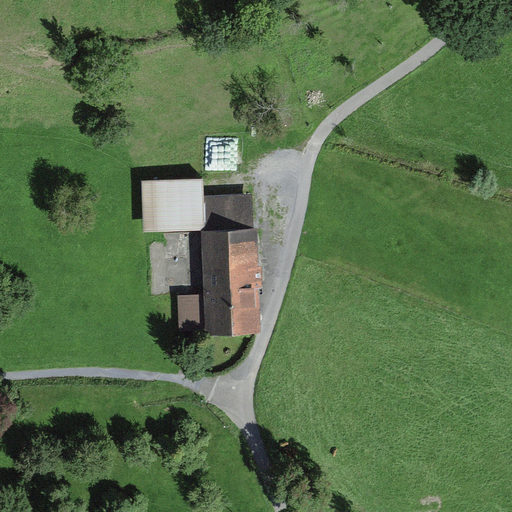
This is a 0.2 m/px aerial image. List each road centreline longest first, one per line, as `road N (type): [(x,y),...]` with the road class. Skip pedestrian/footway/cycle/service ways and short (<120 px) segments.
road 1 (unclassified): [(286,511),(245,392),(297,251),(315,155),(339,120),(446,45),(490,0)]
road 2 (track): [(0,376),(99,371),(245,392)]
